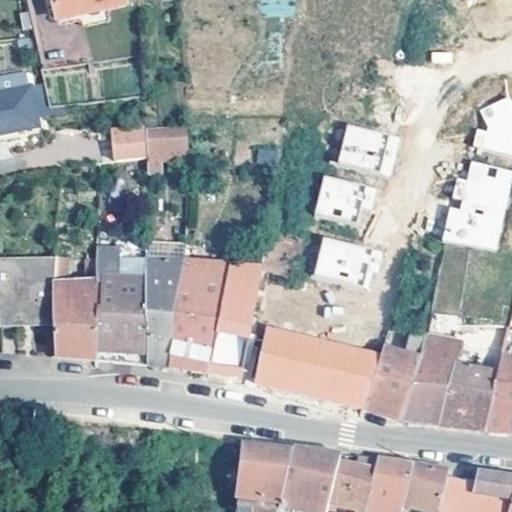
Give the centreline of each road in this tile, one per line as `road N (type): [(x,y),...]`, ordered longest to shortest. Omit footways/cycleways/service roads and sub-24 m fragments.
road 1 (tertiary): [(511,455),(119,399),(0,395)]
road 2 (residential): [(511,84),(426,121),(384,297)]
